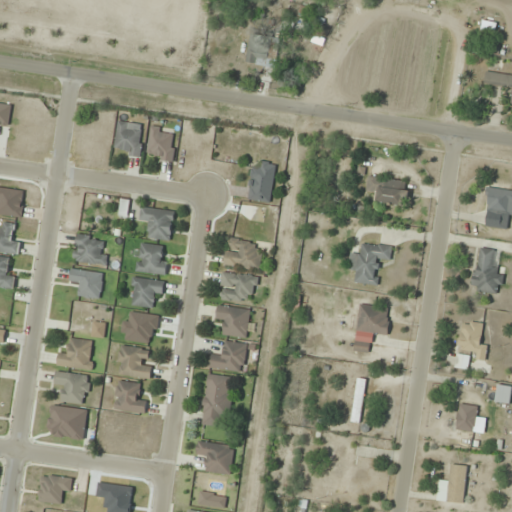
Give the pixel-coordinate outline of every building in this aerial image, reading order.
[(246,63),(276,67),(279,40),(249,36),(246,63)] [(511,98),(511,108),(511,75),(486,72),(484,84),(511,88),(511,98)] [(0,126),(9,127),(12,105),(0,103),(0,126)] [(114,153),(141,156),(144,124),(117,122),(114,153)] [(178,132),(151,127),(146,157),(172,162),(178,132)] [(410,183),(370,175),(367,190),(377,192),(376,201),(405,207),(410,183)] [(511,190),(487,188),(484,211),(511,214),(511,190)] [(128,200),(122,200),(120,216),(126,216),(128,200)] [(170,241),(174,211),(142,207),(139,224),(149,226),(147,238),(170,241)] [(0,252),(19,255),(20,242),(12,241),(15,225),(3,223),(2,232),(0,231),(0,252)] [(263,243),(227,239),(224,266),(260,270),(263,243)] [(350,252),(348,272),(357,273),(356,284),(379,286),(381,260),(391,261),(393,246),(362,243),(361,253),(350,252)] [(168,255),(162,254),(163,247),(141,244),(137,271),(165,275),(168,255)] [(501,294),(503,273),(497,272),(499,250),(478,248),(474,292),(501,294)] [(0,286),(14,288),(15,274),(8,274),(10,258),(0,256),(0,286)] [(103,273),(72,270),(70,285),(80,286),(79,297),(101,299),(103,273)] [(248,294),(255,295),(258,277),(223,272),(219,299),(247,303),(248,294)] [(163,299),(164,281),(134,278),(131,305),(152,307),(153,298),(163,299)] [(391,308),(360,304),(357,334),(355,353),(370,354),(372,334),(388,336),(391,308)] [(216,324),(226,326),(224,335),(246,339),(251,311),(219,305),(216,324)] [(482,323),(462,321),(458,350),(475,352),(474,359),(486,360),(487,345),(480,344),(482,323)] [(106,324),(81,322),(80,336),(105,338),(106,324)] [(91,371),(96,343),(71,339),(69,353),(60,351),(58,365),(91,371)] [(247,344),(224,342),(223,357),(212,356),(210,369),(245,372),(247,344)] [(146,366),(148,351),(121,346),(117,373),(150,379),(152,367),(146,366)] [(457,368),(468,368),(468,356),(457,356),(457,368)] [(86,405),(91,376),(57,372),(55,388),(64,389),(62,401),(86,405)] [(235,377),(208,375),(203,425),(221,427),(222,417),(231,418),(235,377)] [(352,422),(361,423),(367,380),(358,378),(352,422)] [(147,397),(139,396),(141,384),(119,381),(114,409),(144,414),(147,397)] [(511,403),(511,385),(496,385),(496,404),(511,403)] [(474,432),(479,407),(460,403),(455,429),(474,432)] [(88,410),(52,405),(48,436),(84,440),(88,410)] [(205,471),(231,475),(235,447),(199,442),(197,455),(207,457),(205,471)] [(465,504),(467,466),(450,465),(447,503),(465,504)] [(73,479),(43,475),(40,502),(61,504),(62,494),(71,495),(73,479)]
